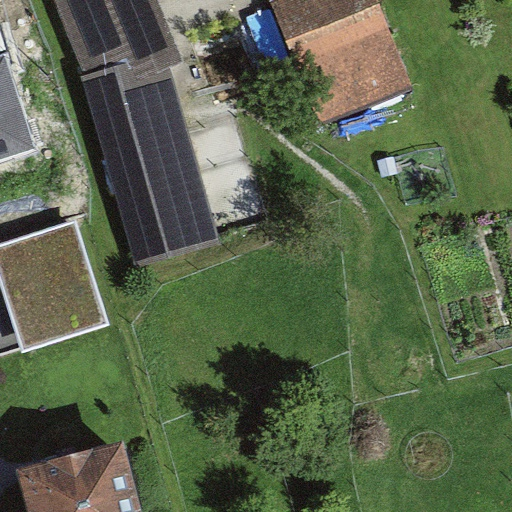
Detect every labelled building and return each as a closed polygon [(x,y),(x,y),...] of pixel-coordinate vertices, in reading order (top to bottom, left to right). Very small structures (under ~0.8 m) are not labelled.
[(62,0),(95,82),(142,258),(203,239),(152,61),(167,55),(144,0),(62,0)] [(387,0),(282,0),(268,6),(315,122),(420,78),(387,0)] [(0,155),(30,146),(1,57),(11,54),(0,21),(0,155)] [(75,228),(1,253),(32,346),(107,322),(75,228)] [(140,511),(127,455),(23,479),(30,511),(140,511)]
